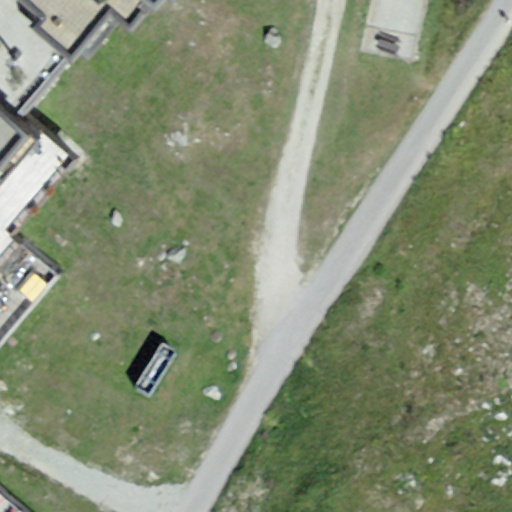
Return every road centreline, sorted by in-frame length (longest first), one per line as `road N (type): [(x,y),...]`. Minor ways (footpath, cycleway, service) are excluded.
road 1 (track): [(198,511),(280,360),(511,8)]
road 2 (track): [(329,0),(286,214),(280,360)]
